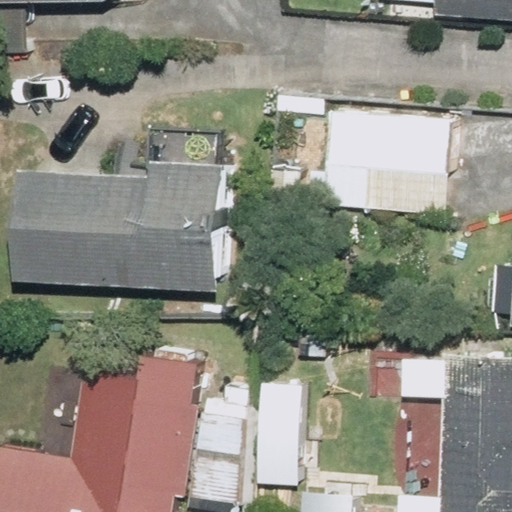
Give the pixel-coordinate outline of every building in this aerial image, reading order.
[(511,0),(452,0),(452,6),(511,10),(511,0)] [(451,114),(333,110),(329,206),(447,210),(451,114)] [(50,152),(44,265),(246,275),(253,146),(180,142),(179,159),(50,152)] [(103,338),(88,452),(0,440),(0,507),(37,511),(189,511),(193,488),(205,490),(219,390),(210,389),(215,353),(103,338)] [(511,511),(511,344),(463,342),(455,511),(511,511)]
